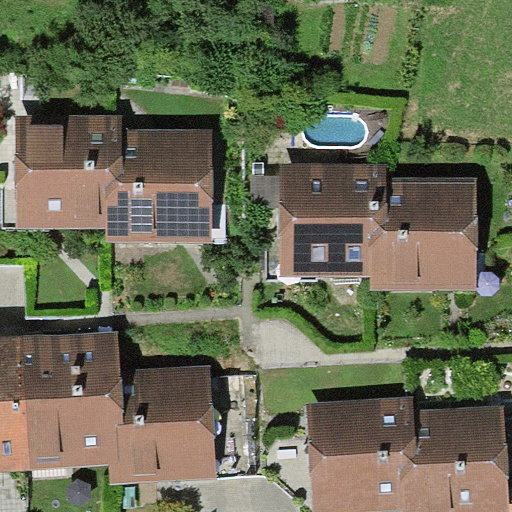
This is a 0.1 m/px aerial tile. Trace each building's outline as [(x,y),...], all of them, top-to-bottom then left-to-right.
[(115,118),(16,118),(16,233),(116,233),(115,118)] [(215,130),(119,129),(118,245),(214,245),(215,130)] [(369,177),(274,179),(276,285),(372,283),(370,191),(369,177)] [(463,189),(370,191),(372,283),(372,296),(466,294),(463,189)] [(21,341),(29,473),(109,466),(121,465),(118,432),(125,432),(120,375),(117,336),(21,341)] [(21,341),(0,342),(0,474),(29,473),(21,341)] [(208,368),(120,375),(125,432),(118,432),(121,465),(109,466),(111,491),(217,482),(208,368)] [(415,401),(308,408),(313,511),(404,511),(402,467),(419,466),(416,415),(415,401)] [(506,511),(501,410),(416,415),(419,466),(402,467),(404,511),(506,511)]
